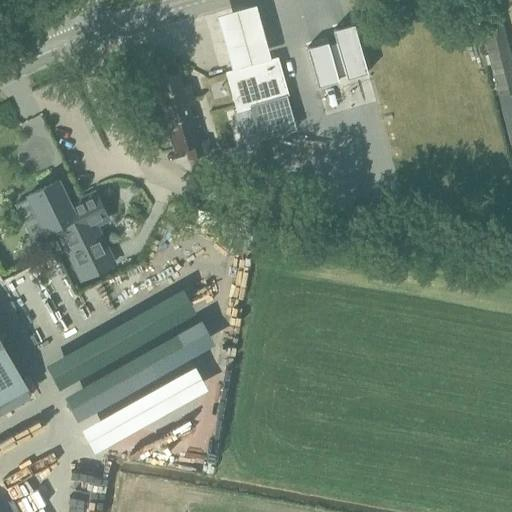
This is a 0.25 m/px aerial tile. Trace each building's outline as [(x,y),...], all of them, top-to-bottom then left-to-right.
[(217,17),(232,71),(271,60),(256,6),(217,17)] [(511,59),(499,10),(480,15),(501,98),(511,94),(511,59)] [(347,79),(368,73),(354,24),(333,30),(337,42),(329,44),(328,42),(307,48),(318,87),(339,81),(338,77),(346,75),(347,79)] [(224,61),(238,110),(287,96),(274,47),(224,61)] [(186,148),(189,158),(211,152),(208,143),(200,146),(189,105),(195,104),(190,86),(184,88),(180,74),(155,81),(174,151),(186,148)] [(511,94),(501,98),(511,140),(511,94)] [(114,264),(95,225),(108,219),(96,193),(70,205),(57,181),(29,195),(31,198),(29,199),(44,230),(46,229),(47,231),(57,226),(83,279),(114,264)] [(136,210),(139,194),(125,191),(122,208),(136,210)] [(38,249),(44,260),(61,251),(56,240),(38,249)] [(167,273),(168,257),(156,256),(156,272),(167,273)] [(98,464),(174,476),(196,332),(120,321),(98,464)] [(0,402),(28,387),(0,337),(0,402)]
